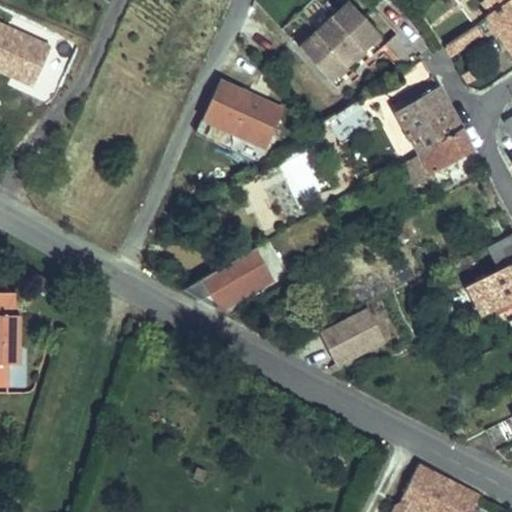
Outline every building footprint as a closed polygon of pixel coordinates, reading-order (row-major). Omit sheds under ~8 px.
[(486,0),(494,11),(507,2),(509,0),(486,0)] [(511,10),(507,2),(494,11),(488,14),(511,54),(511,10)] [(377,37),(345,3),(296,50),(327,84),(377,37)] [(475,22),(444,44),(448,52),(481,32),(475,22)] [(468,68),(459,73),(464,82),(473,77),(468,68)] [(291,100),(228,73),(211,111),(274,138),(291,100)] [(457,125),(435,86),(393,111),(416,154),(449,134),(458,128),(457,125)] [(404,187),(470,149),(458,128),(449,134),(416,154),(411,157),(393,168),(404,187)] [(495,269),(511,260),(511,232),(484,247),(495,269)] [(254,249),(198,281),(217,314),(273,281),(254,249)] [(495,305),(511,296),(511,260),(495,269),(463,286),(477,314),(495,305)] [(477,314),(463,286),(454,290),(469,319),(477,314)] [(32,346),(32,314),(28,313),(29,288),(0,287),(0,386),(19,387),(19,385),(19,363),(31,364),(32,346)] [(511,330),(511,296),(495,305),(508,333),(511,330)] [(333,368),(384,343),(366,306),(314,332),(333,368)] [(19,363),(19,385),(35,385),(36,346),(32,346),(31,364),(19,363)] [(511,417),(490,430),(498,446),(511,439),(511,417)] [(473,511),(483,495),(417,459),(398,498),(397,498),(390,511),(417,511),(418,510),(422,511),(473,511)]
